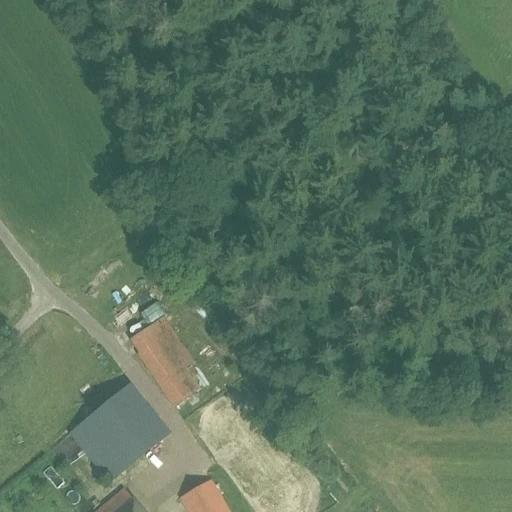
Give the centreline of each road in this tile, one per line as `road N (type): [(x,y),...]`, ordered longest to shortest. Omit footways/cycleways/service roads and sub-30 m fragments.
road 1 (unknown): [(38,285),(76,292),(111,321),(175,414),(185,440),(175,502)]
road 2 (unclassified): [(0,233),(38,285),(38,308),(0,353)]
